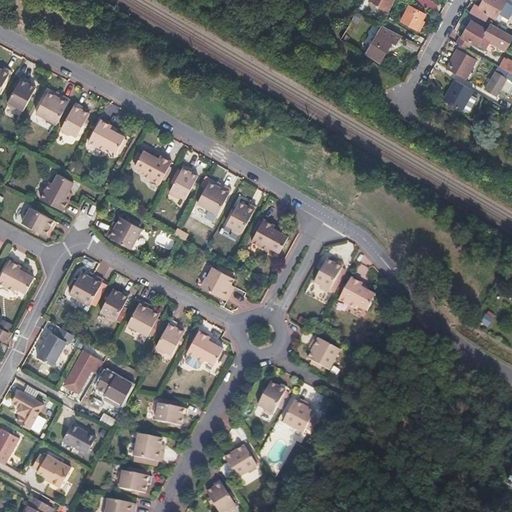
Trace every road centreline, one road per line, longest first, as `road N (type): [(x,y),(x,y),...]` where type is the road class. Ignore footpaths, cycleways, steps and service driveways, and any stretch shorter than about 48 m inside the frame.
road 1 (residential): [(0,35),(317,210)]
road 2 (residential): [(331,220),(383,258),(405,317),(511,378)]
road 3 (residential): [(244,325),(76,240)]
road 4 (residential): [(160,511),(248,347)]
road 5 (residential): [(58,259),(0,381)]
road 6 (residential): [(394,110),(459,0)]
road 7 (residential): [(273,348),(376,412)]
